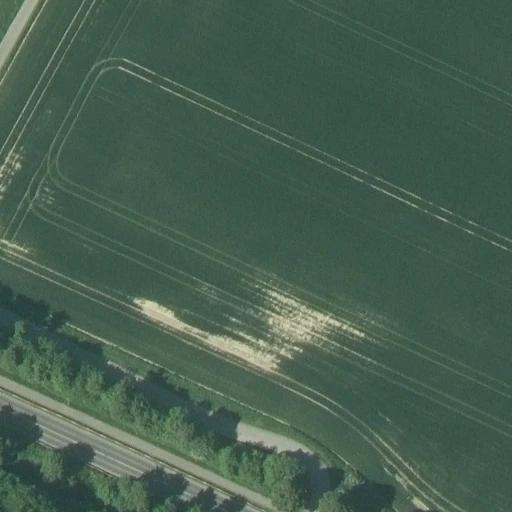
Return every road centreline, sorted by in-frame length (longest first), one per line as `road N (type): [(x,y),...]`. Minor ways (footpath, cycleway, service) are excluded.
road 1 (track): [(316,511),(320,482),(299,455),(0,315)]
road 2 (tertiary): [(0,412),(221,511)]
